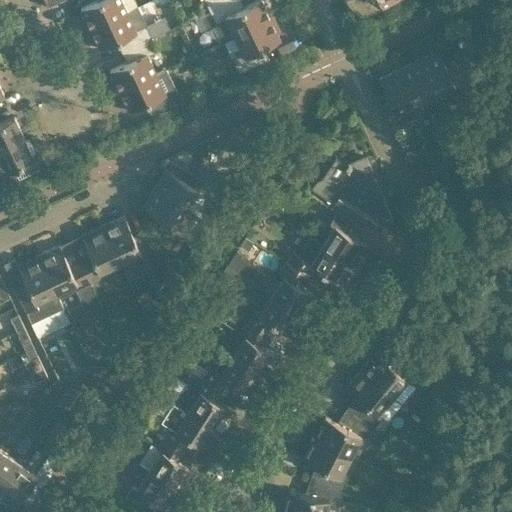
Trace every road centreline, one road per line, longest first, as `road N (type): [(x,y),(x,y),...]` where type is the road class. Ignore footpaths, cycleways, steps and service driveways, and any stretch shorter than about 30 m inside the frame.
road 1 (residential): [(199,511),(402,253),(402,195),(311,0)]
road 2 (residential): [(0,244),(116,187),(107,170)]
road 3 (residential): [(87,123),(22,0)]
